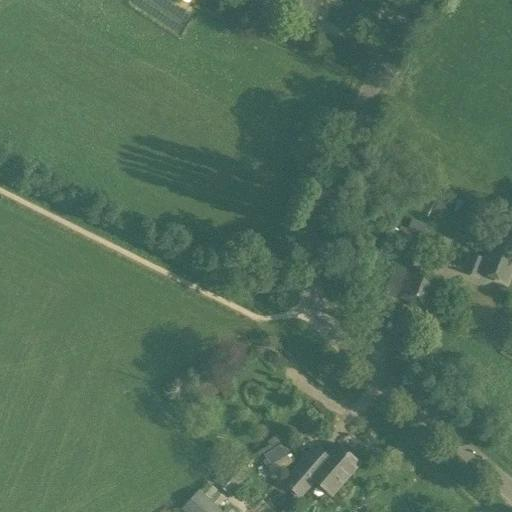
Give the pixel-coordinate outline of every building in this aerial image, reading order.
[(319,0),(271,0),(313,17),(319,0)] [(422,227),(440,191),(417,180),(398,215),(422,227)] [(511,241),(493,234),(483,260),(469,254),(462,273),(477,279),(479,274),(505,284),(511,267),(511,241)] [(229,259),(235,262),(239,255),(233,252),(229,259)] [(426,285),(405,277),(396,299),(428,311),(439,280),(429,276),(426,285)] [(193,409),(218,393),(209,379),(184,395),(193,409)] [(280,444),(263,456),(270,467),(287,455),(280,444)] [(335,444),(325,456),(314,445),(281,482),(300,499),(314,483),(330,496),(357,463),(335,444)] [(221,511),(198,491),(180,510),(182,511),(221,511)]
